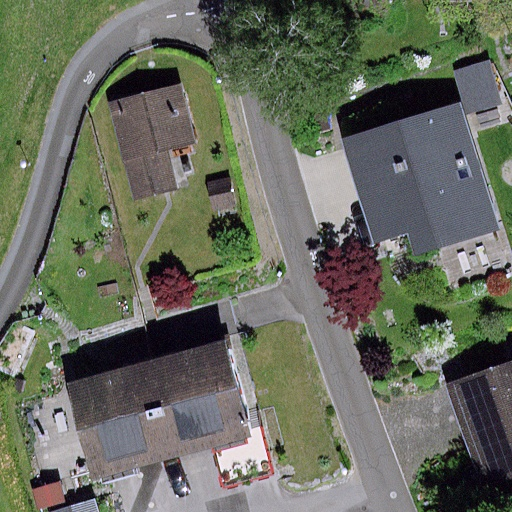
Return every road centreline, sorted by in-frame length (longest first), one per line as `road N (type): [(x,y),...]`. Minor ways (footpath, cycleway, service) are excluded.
road 1 (residential): [(395,511),(310,274),(243,6)]
road 2 (residential): [(243,6),(122,34),(94,50),(0,304)]
